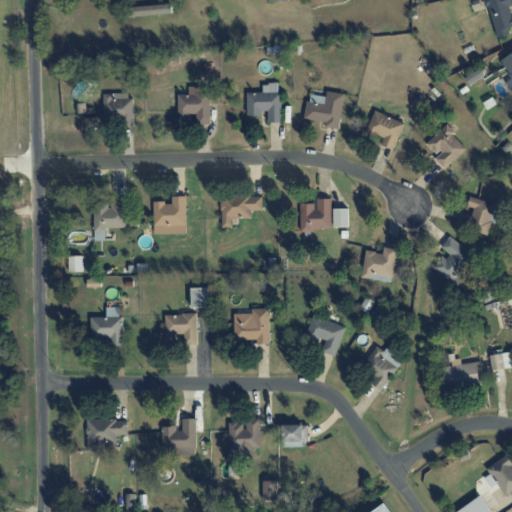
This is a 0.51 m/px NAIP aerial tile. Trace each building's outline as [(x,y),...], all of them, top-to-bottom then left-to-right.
[(511,0),(485,0),(496,38),(510,34),(508,28),(511,26),(511,14),(510,7),(511,6),(511,0)] [(511,52),(500,59),(511,78),(505,81),(511,93),(511,52)] [(484,77),(480,69),(465,77),(469,85),(484,77)] [(178,116),(196,115),(197,125),(210,124),(209,87),(188,87),(188,94),(177,94),(178,116)] [(305,119),(325,121),(325,127),(339,129),(343,93),(326,91),(326,96),(308,94),(305,119)] [(131,92),(103,93),(103,123),(133,122),(131,92)] [(281,122),(281,92),(247,93),(247,114),(268,114),(268,122),(281,122)] [(383,138),(380,144),(393,150),(404,123),(375,111),(366,131),(383,138)] [(445,169),(467,148),(445,125),(425,144),(436,156),(434,158),(445,169)] [(262,210),(262,195),(221,196),(222,227),(231,227),(231,218),(251,218),(251,210),(262,210)] [(186,233),(186,196),(172,196),(172,202),(153,202),(154,234),(186,233)] [(488,234),(497,204),(470,196),(468,206),(474,208),(472,215),(460,212),(457,225),(488,234)] [(300,203),(300,230),(332,229),(331,198),(316,199),(316,202),(300,203)] [(95,240),(106,240),(106,228),(126,227),(125,201),(93,202),(95,240)] [(348,227),(348,209),(334,209),(334,227),(348,227)] [(451,282),(473,256),(450,236),(441,247),(448,252),(434,268),(451,282)] [(361,277),(391,282),(397,249),(384,247),(383,253),(366,250),(361,277)] [(82,272),(83,256),(68,256),(68,272),(82,272)] [(191,307),(210,307),(210,288),(191,288),(191,307)] [(90,317),(91,338),(110,338),(110,346),(122,346),(122,307),(106,307),(106,317),(90,317)] [(234,313),(234,339),(257,339),(257,344),(269,344),(269,309),(252,308),(252,314),(234,313)] [(198,344),(197,313),(165,314),(166,341),(175,341),(175,334),(184,334),(184,345),(198,344)] [(345,327),(337,324),(339,318),(330,315),(329,319),(313,314),(306,337),(325,343),(322,352),(335,356),(345,327)] [(383,389),(401,361),(377,345),(358,373),(383,389)] [(491,370),(511,367),(511,364),(510,352),(489,355),(491,370)] [(479,362),(442,366),(444,389),(482,384),(479,362)] [(196,418),(182,419),(182,427),(162,428),(162,448),(177,448),(177,455),(196,455),(196,418)] [(116,435),(128,435),(128,419),(87,420),(87,451),(116,450),(116,435)] [(283,425),(283,447),(306,446),(306,424),(283,425)] [(511,463),(505,455),(486,469),(506,495),(511,490),(511,463)] [(276,481),(263,480),(263,500),(276,500),(276,481)] [(135,494),(126,494),(126,509),(135,509),(135,494)] [(455,511),(488,511),(491,511),(480,495),(456,511),(455,511)] [(372,511),(390,511),(384,503),(372,511)]
